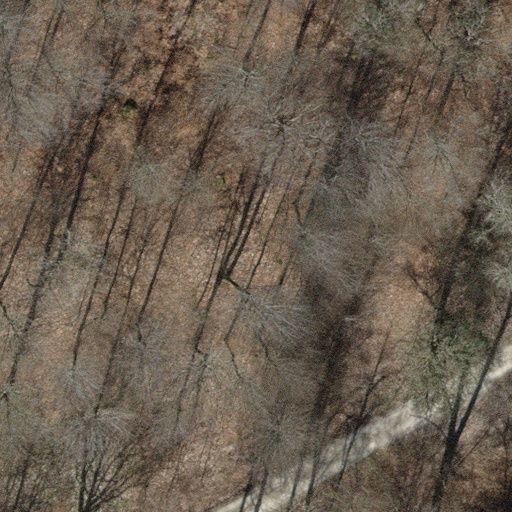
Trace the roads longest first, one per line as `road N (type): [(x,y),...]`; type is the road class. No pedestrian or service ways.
road 1 (track): [(367,428),(398,323),(511,34)]
road 2 (track): [(239,511),(511,346)]
road 3 (track): [(497,356),(406,511)]
